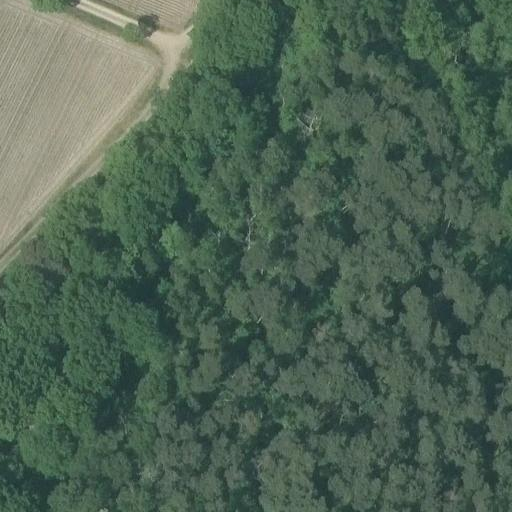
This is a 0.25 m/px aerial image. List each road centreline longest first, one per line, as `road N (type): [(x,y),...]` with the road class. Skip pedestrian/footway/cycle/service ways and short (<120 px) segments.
road 1 (track): [(0,473),(60,375),(126,240),(272,0)]
road 2 (track): [(170,46),(161,93),(0,293)]
